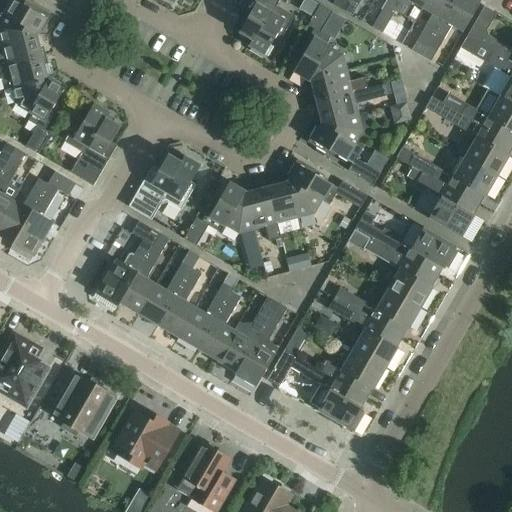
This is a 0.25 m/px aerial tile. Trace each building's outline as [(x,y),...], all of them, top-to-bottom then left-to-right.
[(0,0),(0,13),(4,16),(0,23),(0,42),(1,45),(37,35),(37,36),(38,36),(40,32),(42,34),(52,17),(33,7),(31,10),(13,0),(0,0)] [(248,18),(239,33),(252,41),(249,47),(265,56),(275,40),(280,43),(295,18),(277,7),(280,0),(250,0),(242,14),(248,18)] [(335,0),(334,4),(344,9),(349,0),(335,0)] [(349,0),(344,9),(353,15),(357,8),(362,0),(349,0)] [(388,0),(372,28),(383,34),(396,12),(395,12),(402,0),(388,0)] [(402,0),(395,12),(396,12),(405,18),(413,3),(423,9),(428,0),(402,0)] [(413,50),(412,51),(422,56),(455,0),(428,0),(423,9),(433,15),(417,43),(413,50)] [(455,0),(422,56),(431,62),(432,61),(452,26),(463,33),(479,5),(482,0),(455,0)] [(308,49),(294,73),(310,82),(311,82),(311,81),(347,72),(343,56),(330,48),(330,47),(327,45),(331,39),(322,33),(333,13),(321,5),(308,27),(314,30),(304,47),(308,49)] [(486,8),(468,38),(493,53),(511,64),(511,50),(502,45),(489,37),(488,30),(497,15),(486,8)] [(4,56),(0,56),(0,68),(43,58),(37,36),(37,35),(1,45),(4,56)] [(468,38),(461,49),(486,64),(511,79),(500,98),(511,104),(511,64),(493,53),(468,38)] [(0,68),(0,80),(4,80),(9,89),(12,88),(12,89),(48,80),(48,79),(43,58),(0,68)] [(347,72),(311,81),(311,82),(317,103),(353,94),(368,90),(365,78),(350,83),(347,72)] [(48,80),(12,89),(16,105),(30,112),(29,113),(33,115),(29,122),(38,128),(26,148),(39,155),(51,134),(45,131),(55,113),(52,111),(66,88),(50,78),(48,79),(48,80)] [(402,81),(391,84),(393,94),(404,91),(402,81)] [(353,94),(317,103),(323,125),(359,116),(356,105),(388,97),(385,86),(368,90),(353,94)] [(476,110),(466,105),(460,115),(511,145),(511,144),(511,104),(500,98),(488,91),(476,110)] [(449,95),(443,105),(449,108),(460,115),(466,105),(449,95)] [(432,99),(426,109),(442,119),(449,108),(443,105),(442,105),(432,99)] [(80,118),(65,143),(83,154),(71,174),(94,188),(118,146),(111,143),(120,127),(107,120),(110,114),(94,105),(85,121),(80,118)] [(460,115),(449,108),(442,119),(477,139),(465,158),(498,177),(510,156),(506,154),(511,145),(460,115)] [(317,127),(308,143),(326,154),(328,151),(353,165),(349,172),(374,186),(381,174),(357,160),(363,149),(355,145),(363,131),(359,116),(323,125),(321,125),(319,129),(317,127)] [(8,144),(0,156),(10,162),(17,149),(8,144)] [(403,148),(397,158),(413,167),(423,173),(423,174),(477,205),(482,196),(486,198),(498,177),(465,158),(454,178),(432,165),(403,148)] [(17,149),(10,162),(20,168),(27,155),(17,149)] [(0,178),(10,162),(0,156),(0,178)] [(153,167),(129,208),(152,221),(164,201),(182,211),(197,186),(191,183),(201,166),(185,157),(181,163),(168,156),(160,171),(153,167)] [(298,161),(288,177),(291,178),(289,181),(289,183),(290,183),(299,219),(315,214),(322,201),(330,206),(336,195),(360,209),(368,197),(343,182),(339,189),(314,175),(316,171),(298,161)] [(10,162),(0,178),(0,223),(13,201),(20,190),(10,184),(20,168),(10,162)] [(413,167),(407,177),(417,183),(423,174),(423,173),(413,167)] [(49,184),(48,185),(49,185),(59,191),(60,190),(69,195),(76,184),(56,172),(49,184)] [(417,183),(417,184),(442,199),(430,219),(462,238),(480,207),(477,205),(423,174),(417,183)] [(13,201),(0,223),(0,233),(15,242),(49,185),(48,185),(39,180),(23,207),(13,201)] [(196,219),(186,238),(198,245),(209,227),(218,232),(222,226),(226,228),(226,227),(239,234),(255,230),(245,194),(246,194),(246,193),(230,183),(216,207),(213,205),(203,222),(196,219)] [(289,183),(268,188),(277,224),(278,224),(299,219),(290,183),(289,183)] [(49,185),(15,242),(20,245),(18,249),(34,258),(35,259),(39,253),(37,252),(54,224),(43,217),(59,191),(49,185)] [(246,194),(245,194),(255,230),(266,227),(270,243),(282,240),(278,224),(277,224),(268,188),(246,194)] [(366,212),(355,231),(367,237),(368,238),(384,248),(435,277),(440,268),(444,270),(445,267),(447,268),(449,268),(457,255),(456,252),(454,251),(456,248),(424,229),(413,249),(401,243),(403,239),(385,229),(383,232),(372,226),(376,218),(366,212)] [(345,217),(340,226),(346,229),(351,221),(345,217)] [(139,222),(133,233),(144,240),(154,245),(160,234),(151,229),(139,222)] [(154,245),(120,304),(140,315),(157,286),(147,280),(170,240),(160,234),(154,245)] [(368,238),(361,249),(378,258),(384,248),(368,238)] [(99,289),(96,294),(97,295),(113,304),(115,301),(120,304),(154,245),(144,240),(134,258),(132,257),(129,258),(124,266),(117,262),(101,290),(99,289)] [(435,277),(384,248),(378,258),(400,271),(389,290),(421,309),(433,288),(429,286),(435,277)] [(190,251),(183,264),(193,270),(200,257),(190,251)] [(298,256),(287,259),(290,272),(301,269),(298,256)] [(271,262),(264,264),(267,273),(274,271),(271,262)] [(157,286),(140,315),(159,327),(193,270),(183,264),(167,292),(157,286)] [(193,270),(159,327),(179,338),(196,309),(186,303),(202,275),(193,270)] [(225,282),(224,284),(234,289),(235,288),(239,280),(230,274),(225,282)] [(196,309),(179,338),(199,350),(234,289),(224,284),(206,315),(196,309)] [(234,289),(199,350),(218,361),(235,332),(225,326),(242,299),(233,293),(236,288),(235,288),(234,289)] [(341,288),(334,299),(400,337),(405,328),(409,330),(421,309),(389,290),(377,310),(356,297),(341,288)] [(235,332),(218,361),(238,373),(271,316),(279,303),(268,297),(252,323),(240,323),(235,332)] [(334,299),(328,309),(343,318),(365,331),(354,350),(386,369),(398,348),(394,346),(400,337),(334,299)] [(279,303),(271,316),(281,322),(288,309),(279,303)] [(271,316),(238,373),(243,376),(241,379),(256,388),(275,356),(280,348),(271,343),(270,340),(281,322),(271,316)] [(298,328),(285,351),(295,356),(308,334),(298,328)] [(14,334),(0,359),(0,382),(4,384),(2,388),(4,394),(11,399),(27,408),(44,378),(31,370),(42,350),(14,334)] [(322,371),(321,372),(365,397),(370,388),(374,390),(386,369),(354,350),(342,370),(327,361),(322,371)] [(285,351),(268,382),(278,388),(280,389),(291,369),(315,382),(321,386),(310,406),(318,411),(345,427),(344,428),(352,433),(354,432),(364,414),(363,412),(361,411),(363,408),(359,406),(365,397),(321,372),(295,356),(285,351)] [(76,374),(52,416),(65,424),(64,426),(65,429),(75,434),(77,434),(79,431),(92,439),(116,398),(76,374)] [(135,412),(116,445),(118,446),(116,448),(117,452),(118,455),(131,462),(131,463),(141,469),(144,464),(157,471),(179,432),(167,425),(168,423),(157,417),(154,423),(135,412)] [(19,444),(31,423),(17,414),(4,435),(19,444)] [(184,479),(177,490),(192,499),(213,511),(216,511),(230,488),(218,481),(231,460),(205,444),(184,479)] [(76,463),(68,477),(80,484),(88,470),(76,463)] [(264,479),(244,511),(296,511),(287,506),(293,496),(264,479)] [(140,489),(134,499),(147,507),(153,497),(140,489)]
